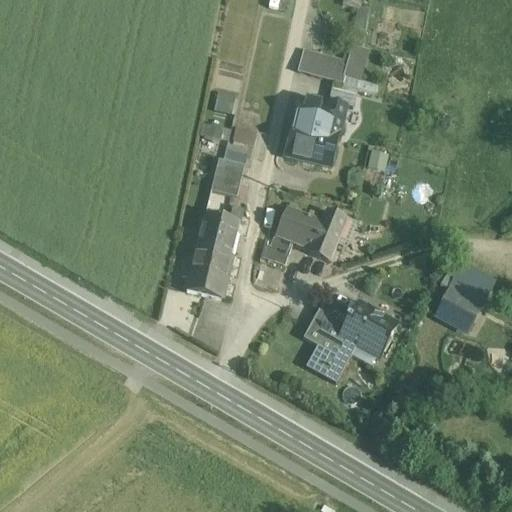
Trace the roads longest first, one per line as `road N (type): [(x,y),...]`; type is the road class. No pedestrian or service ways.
road 1 (track): [(241,320),(458,243),(511,249)]
road 2 (secondary): [(215,395),(0,268)]
road 3 (secondary): [(417,511),(215,395)]
road 4 (track): [(259,202),(300,0)]
road 5 (unclassified): [(215,395),(241,320),(259,202)]
